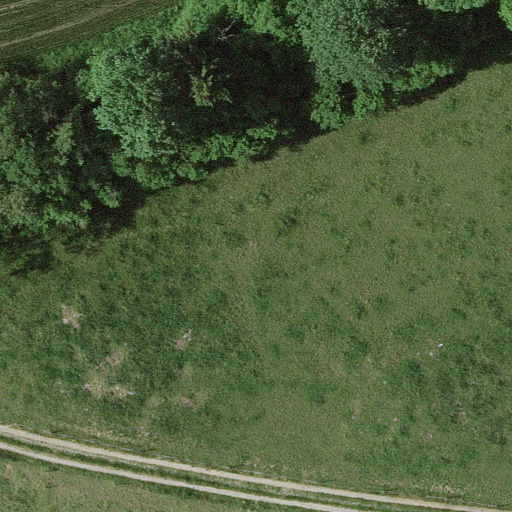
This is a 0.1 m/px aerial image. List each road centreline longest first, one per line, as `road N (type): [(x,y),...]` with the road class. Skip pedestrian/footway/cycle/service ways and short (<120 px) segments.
road 1 (track): [(425,0),(369,54),(0,209)]
road 2 (track): [(0,447),(56,467),(427,511)]
